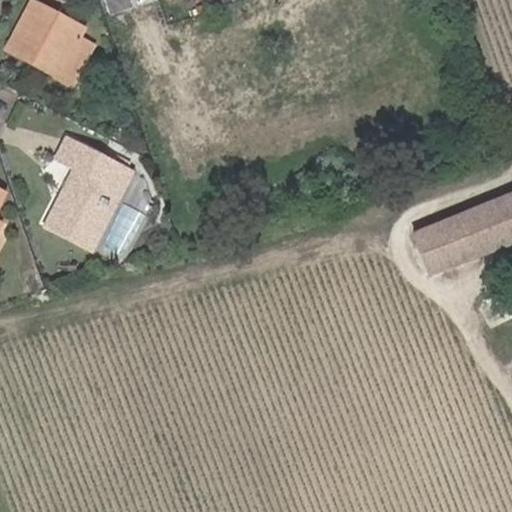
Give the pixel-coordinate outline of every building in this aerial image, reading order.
[(9,55),(40,71),(43,67),(62,77),(60,82),(59,84),(74,90),(94,49),(81,42),(85,33),(33,6),(9,55)] [(43,67),(40,71),(60,82),(62,77),(43,67)] [(110,193),(120,199),(131,178),(127,176),(132,167),(118,160),(114,169),(66,144),(56,163),(75,172),(45,229),(80,248),(110,193)] [(91,254),(120,199),(110,193),(80,248),(91,254)] [(511,197),(414,237),(430,276),(474,258),(511,243),(511,197)] [(27,289),(37,285),(34,274),(23,278),(27,289)]
